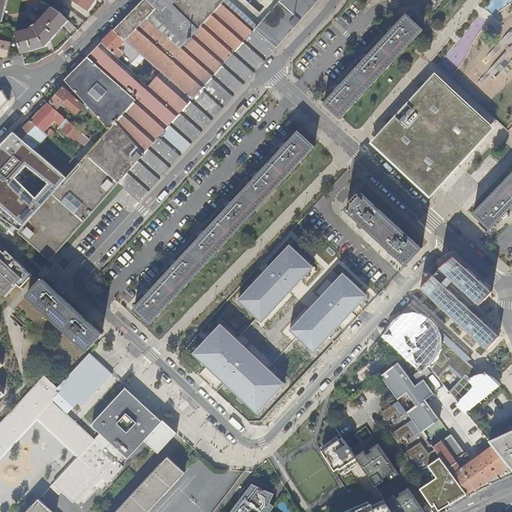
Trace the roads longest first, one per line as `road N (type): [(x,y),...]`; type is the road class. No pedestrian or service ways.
road 1 (residential): [(268,70),(79,274),(77,285),(132,338),(250,444),(262,441),(451,238)]
road 2 (residential): [(268,70),(451,238)]
